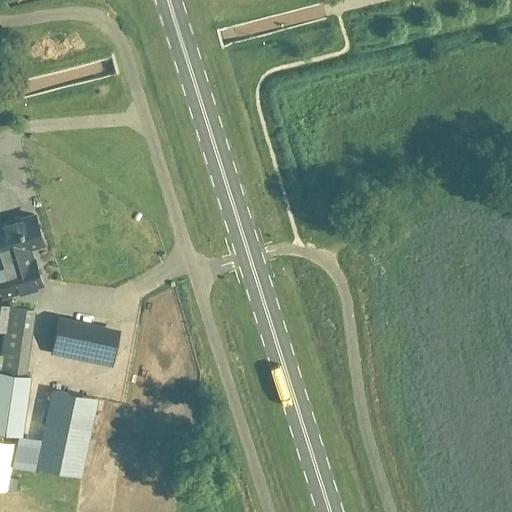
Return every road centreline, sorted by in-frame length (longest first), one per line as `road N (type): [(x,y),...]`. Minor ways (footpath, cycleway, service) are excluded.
road 1 (unclassified): [(193,277),(118,42),(89,17),(0,23)]
road 2 (unclassified): [(389,511),(359,414),(339,283),(328,267),(299,253),(248,259)]
road 3 (primary): [(248,259),(163,0)]
road 4 (primary): [(327,511),(248,259)]
road 5 (unclassified): [(266,511),(193,277)]
